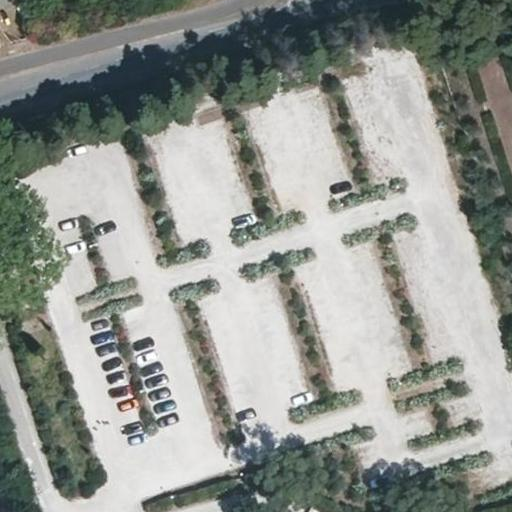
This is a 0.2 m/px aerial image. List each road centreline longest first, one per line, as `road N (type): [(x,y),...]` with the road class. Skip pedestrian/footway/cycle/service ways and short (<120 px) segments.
road 1 (secondary): [(0,98),(364,0)]
road 2 (unknown): [(131,511),(30,184)]
road 3 (unknown): [(196,149),(289,441)]
road 4 (unknown): [(377,411),(284,127)]
